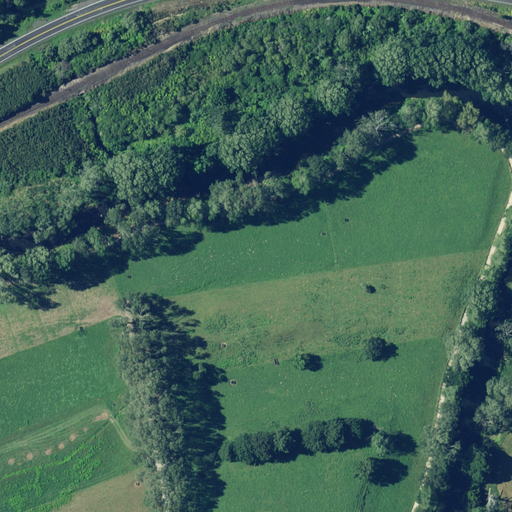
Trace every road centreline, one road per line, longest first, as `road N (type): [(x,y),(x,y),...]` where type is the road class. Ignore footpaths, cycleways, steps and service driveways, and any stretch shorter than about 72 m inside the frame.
road 1 (track): [(134,303),(173,511)]
road 2 (trunk): [(118,0),(0,55)]
